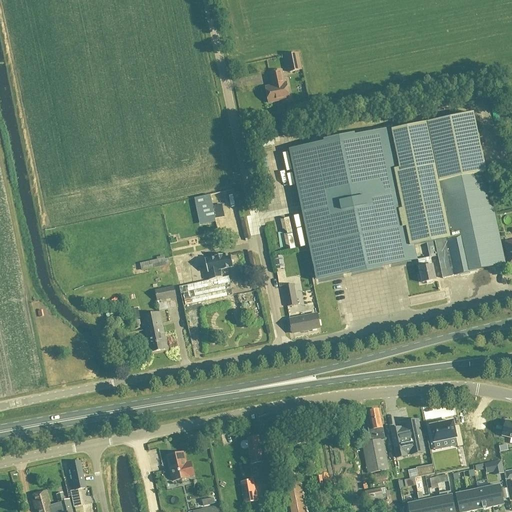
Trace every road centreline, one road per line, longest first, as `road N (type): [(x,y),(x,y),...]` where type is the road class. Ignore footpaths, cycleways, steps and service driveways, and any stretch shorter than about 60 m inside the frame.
road 1 (unclassified): [(90,446),(354,397),(446,389),(511,397)]
road 2 (unclassified): [(282,349),(207,0)]
road 3 (unclassified): [(0,408),(282,349)]
road 4 (primary): [(511,324),(252,389)]
road 5 (primary): [(252,389),(511,358)]
road 6 (primary): [(0,433),(252,389)]
road 7 (unclassified): [(282,349),(511,296)]
